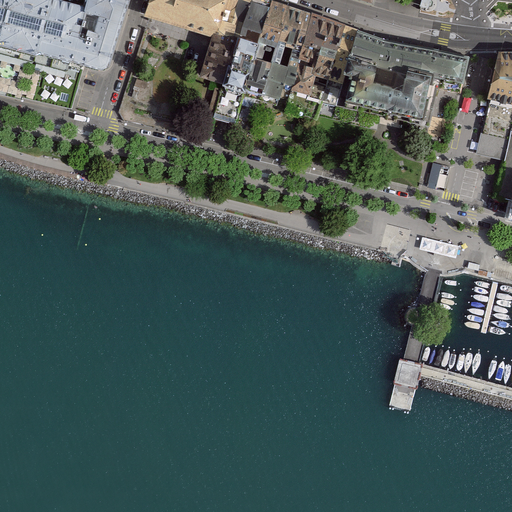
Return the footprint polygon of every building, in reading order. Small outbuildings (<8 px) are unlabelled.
[(0,0),(0,91),(73,108),(85,62),(94,64),(100,60),(116,0),(0,0)] [(155,0),(151,15),(208,33),(231,40),(243,0),(155,0)] [(258,0),(243,0),(231,40),(252,47),(265,2),(258,0)] [(428,0),(407,0),(421,4),(420,8),(426,10),(428,0)] [(268,59),(284,8),(265,2),(252,47),(250,54),(268,59)] [(291,45),(299,13),(284,8),(268,59),(258,91),(275,96),(279,84),(285,62),(278,60),(283,43),(291,45)] [(307,15),(299,13),(291,45),(285,62),(279,84),(288,86),(295,59),(296,54),(307,15)] [(326,77),(341,27),(307,15),(296,54),(308,58),(307,62),(295,59),(288,86),(290,87),(308,91),(313,72),(326,77)] [(353,32),(341,27),(326,77),(321,101),(334,104),(342,68),(346,53),(353,32)] [(379,40),(353,32),(346,53),(373,60),(405,68),(429,74),(457,80),(463,57),(379,40)] [(231,40),(208,33),(196,74),(219,81),(231,40)] [(252,47),(231,40),(219,81),(223,83),(214,111),(233,117),(242,87),(250,54),(252,47)] [(373,60),(346,53),(342,68),(346,69),(345,73),(347,73),(342,96),(419,114),(429,74),(405,68),(401,84),(369,76),(373,60)] [(258,91),(268,59),(250,54),(242,87),(258,91)] [(511,56),(497,56),(489,100),(504,103),(511,104),(511,56)] [(308,91),(290,87),(284,111),(315,118),(321,101),(326,77),(313,72),(308,91)] [(144,81),(137,79),(131,97),(138,99),(144,81)] [(511,129),(511,128),(511,104),(504,103),(489,100),(477,152),(506,158),(511,129)] [(497,195),(511,198),(511,159),(506,158),(497,195)] [(435,238),(423,235),(419,248),(431,251),(435,238)] [(447,242),(435,238),(431,251),(444,254),(447,242)] [(459,245),(447,242),(444,254),(456,257),(459,245)]
